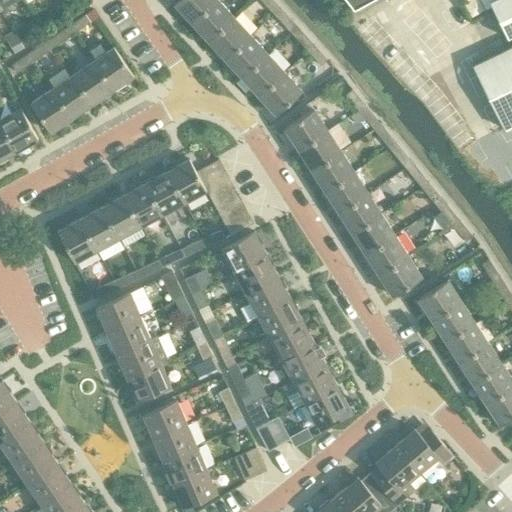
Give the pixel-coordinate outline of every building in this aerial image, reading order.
[(0,0),(0,8),(14,0),(0,0)] [(191,22),(215,0),(177,0),(173,3),(191,22)] [(234,17),(218,0),(215,0),(191,22),(208,41),(234,17)] [(260,0),(273,14),(280,8),(272,0),(260,0)] [(346,0),(353,8),(368,0),(346,0)] [(511,0),(465,0),(466,1),(468,0),(490,0),(489,1),(507,39),(511,36),(511,0)] [(290,32),(297,26),(280,8),(273,14),(274,15),(268,20),(272,24),(277,18),(290,32)] [(67,25),(73,34),(90,22),(84,14),(67,25)] [(251,35),(234,17),(208,41),(225,59),(251,35)] [(32,42),(29,37),(30,37),(22,25),(12,31),(23,49),(24,49),(23,47),(32,42)] [(52,48),(73,34),(67,25),(47,39),(52,48)] [(307,51),(314,44),(297,26),(290,32),(307,51)] [(11,49),(14,54),(23,49),(12,31),(4,36),(11,49)] [(268,53),(251,35),(225,59),(241,78),(268,53)] [(32,62),(52,48),(47,39),(26,54),(32,62)] [(314,44),(307,51),(320,65),(327,59),(314,44)] [(511,44),(493,54),(472,64),(487,95),(504,131),(511,127),(511,44)] [(92,60),(112,90),(133,76),(113,46),(92,60)] [(285,72),(284,71),(268,53),(241,78),(258,96),(285,72)] [(17,72),(32,62),(26,54),(11,64),(17,72)] [(91,104),(112,90),(92,60),(71,75),(91,104)] [(285,72),(258,96),(275,114),(302,90),(285,72)] [(71,118),(91,104),(71,75),(50,89),(71,118)] [(50,132),(71,118),(50,89),(30,103),(50,132)] [(355,107),(362,101),(352,89),(345,95),(355,107)] [(0,124),(15,152),(37,140),(20,107),(16,101),(8,105),(11,112),(0,118),(0,124)] [(371,126),(378,120),(362,101),(355,107),(371,126)] [(297,149),(327,129),(313,108),(283,127),(297,149)] [(386,145),(393,139),(378,120),(371,126),(386,145)] [(0,160),(15,152),(0,124),(0,160)] [(341,150),(327,130),(327,129),(297,149),(310,169),(341,150)] [(402,164),(409,158),(393,139),(386,145),(402,164)] [(354,171),(341,151),(341,150),(310,169),(324,190),(354,171)] [(206,191),(202,183),(196,171),(189,158),(166,171),(184,203),(206,191)] [(417,183),(425,177),(409,158),(402,164),(417,183)] [(202,183),(225,170),(218,159),(196,171),(202,183)] [(207,193),(230,181),(225,170),(202,183),(206,191),(207,193)] [(171,210),(184,203),(166,171),(145,183),(162,215),(167,224),(176,219),(171,210)] [(368,192),(354,171),(324,190),(337,211),(368,192)] [(433,202),(440,196),(425,177),(417,183),(433,202)] [(213,204),(236,191),(230,181),(207,193),(213,204)] [(140,226),(162,215),(145,183),(123,194),(140,226)] [(219,214),(242,202),(236,191),(213,204),(219,214)] [(351,232),(381,213),(368,192),(337,211),(351,232)] [(118,238),(140,226),(123,194),(101,206),(118,238)] [(449,221),(456,215),(440,196),(433,202),(449,221)] [(224,225),(248,212),(242,202),(219,214),(224,225)] [(97,250),(118,238),(101,206),(79,218),(97,250)] [(230,235),(250,224),(253,223),(248,212),(224,225),(230,235)] [(395,234),(394,234),(381,213),(351,232),(365,254),(395,234)] [(456,215),(449,221),(465,242),(472,236),(456,215)] [(74,262),(97,250),(79,218),(57,230),(74,262)] [(203,238),(207,246),(225,237),(221,229),(203,238)] [(266,254),(254,232),(254,230),(221,248),(233,271),(266,254)] [(408,255),(395,234),(365,254),(378,275),(408,255)] [(184,257),(207,246),(203,238),(180,249),(184,257)] [(162,267),(184,257),(180,249),(158,259),(162,267)] [(245,293),(278,275),(266,254),(233,271),(245,293)] [(408,255),(378,275),(392,296),(422,276),(408,255)] [(139,278),(162,267),(158,259),(135,270),(139,278)] [(492,281),(499,275),(488,259),(481,264),(492,281)] [(117,288),(139,278),(135,270),(113,280),(117,288)] [(175,302),(184,298),(172,272),(162,276),(175,302)] [(191,294),(200,289),(193,274),(184,279),(191,294)] [(257,315),(290,298),(278,275),(245,293),(250,302),(240,308),(247,321),(257,315)] [(505,302),(511,297),(511,295),(499,275),(492,281),(505,302)] [(431,320),(461,300),(447,279),(417,298),(431,320)] [(99,297),(117,288),(113,280),(96,289),(99,297)] [(141,317),(139,313),(149,309),(141,289),(130,293),(130,292),(95,307),(106,331),(141,317)] [(201,315),(211,310),(200,289),(191,294),(201,315)] [(184,298),(175,302),(182,316),(191,312),(184,298)] [(269,337),(302,320),(290,298),(257,315),(268,336),(269,337)] [(444,341),(475,321),(461,300),(431,320),(444,341)] [(213,339),(222,334),(211,310),(201,315),(205,323),(213,339)] [(157,336),(150,339),(141,317),(106,331),(116,355),(157,337),(157,336)] [(281,359),(314,341),(302,320),(269,337),(268,336),(258,342),(263,352),(274,347),(281,359)] [(458,361),(488,342),(475,321),(444,341),(458,361)] [(196,347),(206,342),(198,326),(188,331),(196,347)] [(223,361),(233,356),(230,349),(229,349),(222,334),(213,339),(220,354),(223,361)] [(160,362),(160,361),(166,358),(157,337),(116,355),(126,377),(160,362)] [(292,381),(325,363),(314,341),(281,359),(292,380),(292,381)] [(206,342),(196,347),(203,361),(213,356),(206,342)] [(471,382),(501,363),(488,342),(458,361),(471,382)] [(234,384),(244,379),(236,364),(237,363),(233,356),(223,361),(227,368),(234,384)] [(160,362),(126,377),(136,400),(170,385),(160,362)] [(304,403),(337,385),(325,363),(292,381),(292,380),(281,386),(287,396),(297,390),(304,403)] [(485,403),(511,385),(511,379),(501,363),(471,382),(485,403)] [(254,401),(251,394),(244,379),(234,384),(241,399),(244,406),(245,405),(246,406),(254,401)] [(0,412),(16,401),(2,380),(0,380),(0,412)] [(304,403),(316,426),(349,408),(337,385),(304,403)] [(511,385),(485,403),(499,425),(511,416),(511,385)] [(225,407),(235,402),(228,387),(218,392),(225,407)] [(153,438),(187,423),(176,399),(142,414),(153,438)] [(254,401),(246,406),(250,417),(261,412),(256,400),(254,401)] [(0,442),(30,422),(16,401),(0,412),(0,442)] [(235,402),(225,407),(237,430),(246,426),(235,402)] [(279,445),(290,439),(278,416),(266,422),(279,445)] [(0,443),(13,463),(44,443),(30,422),(0,442),(0,443)] [(256,428),(268,451),(279,445),(266,422),(256,428)] [(163,462),(197,447),(187,423),(153,438),(163,462)] [(443,465),(454,456),(438,437),(428,445),(414,428),(393,445),(418,473),(432,462),(434,465),(443,465)] [(27,484),(58,463),(44,443),(13,463),(27,484)] [(408,482),(418,473),(393,445),(375,461),(378,465),(369,474),(395,506),(406,496),(411,492),(412,487),(408,482)] [(255,475),(267,470),(256,446),(245,451),(255,475)] [(172,484),(207,469),(197,447),(163,462),(172,484)] [(233,456),(244,480),(255,475),(245,451),(233,456)] [(41,505),(72,484),(58,463),(27,484),(41,505)] [(182,507),(217,492),(207,469),(172,484),(182,507)] [(387,511),(395,506),(369,474),(361,480),(357,476),(336,494),(352,511),(372,511),(375,510),(376,511),(387,511)] [(45,511),(75,511),(86,505),(72,484),(41,505),(45,511)] [(352,511),(336,494),(318,509),(319,511),(352,511)]
